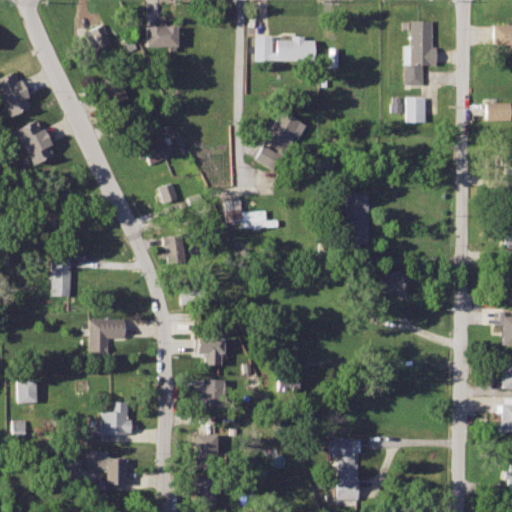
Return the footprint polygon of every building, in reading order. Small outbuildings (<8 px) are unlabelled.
[(428,19),(398,20),(399,28),(405,28),(406,44),(401,44),(401,84),(419,83),(419,63),(433,63),(432,44),(428,44),(428,19)] [(80,47),(87,44),(81,30),(101,21),(110,42),(93,49),(96,55),(85,60),(80,47)] [(176,24),(144,24),(144,44),(176,44),(176,24)] [(511,24),(491,25),(491,44),(511,44),(511,24)] [(311,38),(301,38),(301,34),(289,34),(289,38),(274,37),(274,50),(269,50),(270,34),(253,33),(252,58),(311,59),(311,38)] [(335,47),(326,46),(326,66),(334,66),(335,47)] [(0,95),(21,85),(17,77),(15,78),(11,69),(0,74),(0,95)] [(114,70),(96,79),(108,104),(126,95),(114,70)] [(21,85),(0,95),(0,100),(7,114),(27,104),(23,95),(25,94),(21,85)] [(421,95),(403,95),(403,120),(422,119),(421,95)] [(507,100),(482,101),(482,118),(507,117),(507,100)] [(278,109),(262,139),(282,149),(298,119),(278,109)] [(44,133),(40,124),(38,125),(34,117),(13,127),(21,144),(44,133)] [(44,133),(21,144),(29,162),(50,152),(46,143),(48,142),(44,133)] [(162,137),(140,147),(148,163),(169,153),(162,137)] [(253,157),(261,143),(285,157),(277,170),(253,157)] [(511,144),(503,144),(502,172),(511,172),(511,144)] [(168,180),(155,185),(161,200),(174,195),(168,180)] [(365,190),(343,191),(344,242),(366,242),(365,190)] [(59,193),(42,193),(42,231),(59,230),(59,193)] [(238,198),(222,199),(223,219),(239,218),(240,227),(251,226),(251,229),(259,228),(259,226),(276,225),(276,218),(263,219),(263,209),(239,210),(238,198)] [(511,213),(502,213),(502,243),(511,243),(511,213)] [(179,232),(159,235),(160,244),(163,244),(164,250),(159,251),(159,255),(164,254),(165,261),(182,259),(179,232)] [(68,255),(49,255),(49,294),(67,294),(68,255)] [(400,269),(376,269),(376,281),(371,281),(371,291),(400,291),(400,269)] [(511,271),(501,271),(500,299),(511,299),(511,271)] [(177,288),(178,302),(204,301),(204,286),(177,288)] [(511,314),(500,315),(500,343),(511,343),(511,314)] [(123,317),(87,317),(87,355),(108,354),(107,335),(123,335),(123,317)] [(221,335),(193,336),(194,352),(201,352),(201,363),(218,363),(218,351),(221,351),(221,335)] [(304,369),(304,357),(276,357),(276,389),(296,389),(296,369),(304,369)] [(511,358),(500,358),(500,366),(496,366),(495,372),(499,372),(499,386),(511,386),(511,358)] [(221,377),(199,376),(198,405),(220,405),(221,377)] [(32,378),(14,379),(16,401),(33,400),(32,378)] [(499,402),(498,431),(511,431),(511,396),(502,396),(502,402),(499,402)] [(124,400),(108,400),(108,410),(99,410),(100,432),(124,432),(124,429),(128,429),(128,418),(124,418),(124,400)] [(22,419),(10,418),(10,434),(22,434),(22,419)] [(214,432),(192,432),(192,466),(214,466),(214,432)] [(357,437),(327,437),(327,455),(335,455),(335,498),(356,498),(356,462),(352,462),(353,450),(357,450),(357,437)] [(124,457),(105,456),(105,449),(84,449),(84,468),(102,468),(102,482),(124,482),(124,457)] [(80,470),(80,459),(65,459),(65,470),(80,470)] [(511,463),(508,463),(507,469),(503,468),(501,478),(505,478),(505,484),(511,484),(511,463)] [(212,476),(192,477),(193,507),(213,507),(212,476)]
